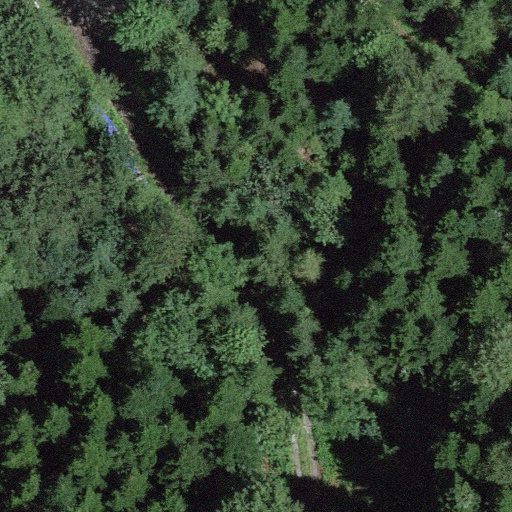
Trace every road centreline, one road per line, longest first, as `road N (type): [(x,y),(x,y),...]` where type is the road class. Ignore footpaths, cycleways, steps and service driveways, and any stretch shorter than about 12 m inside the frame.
road 1 (track): [(309,511),(279,358),(71,0)]
road 2 (track): [(362,0),(398,17),(511,118)]
